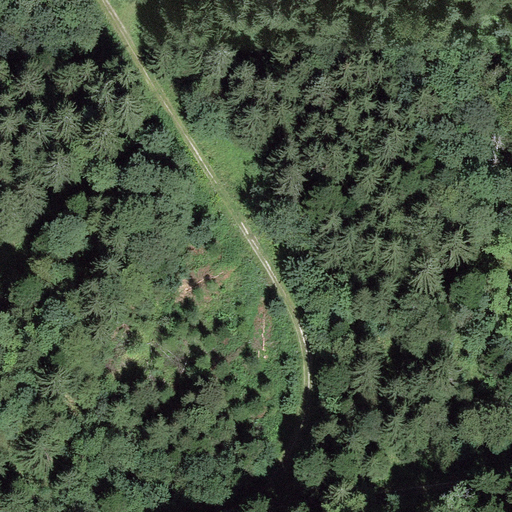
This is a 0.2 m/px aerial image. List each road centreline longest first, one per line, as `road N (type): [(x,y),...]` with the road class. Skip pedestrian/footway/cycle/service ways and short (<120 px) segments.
road 1 (track): [(107,12),(302,335),(306,387),(263,510)]
road 2 (track): [(254,511),(511,472)]
